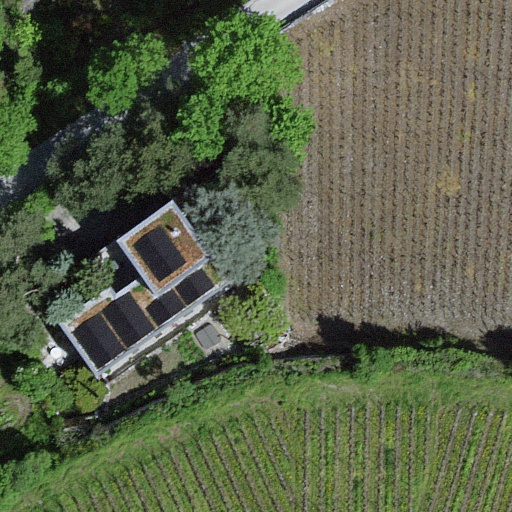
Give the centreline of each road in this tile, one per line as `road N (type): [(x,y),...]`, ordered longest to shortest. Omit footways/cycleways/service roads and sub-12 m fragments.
road 1 (motorway): [(511,284),(0,432)]
road 2 (residential): [(287,0),(0,194)]
